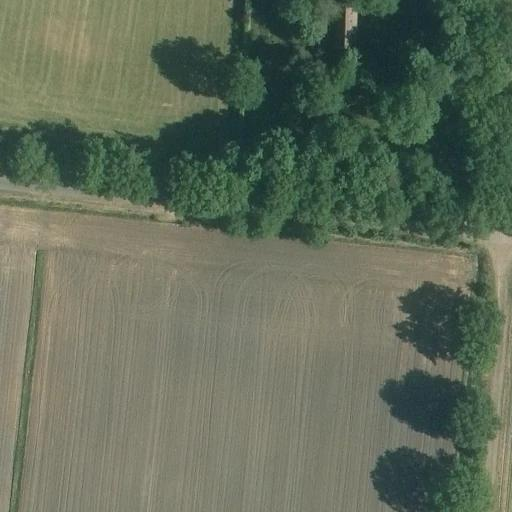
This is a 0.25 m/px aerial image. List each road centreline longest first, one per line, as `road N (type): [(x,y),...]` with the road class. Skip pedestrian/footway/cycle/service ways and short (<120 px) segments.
road 1 (unclassified): [(499,234),(0,181)]
road 2 (track): [(481,511),(499,234),(511,236)]
